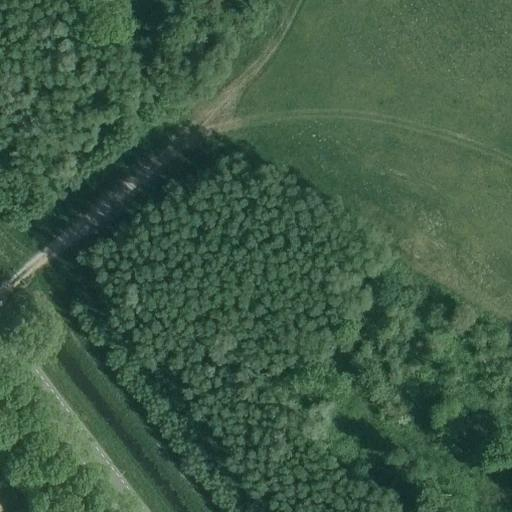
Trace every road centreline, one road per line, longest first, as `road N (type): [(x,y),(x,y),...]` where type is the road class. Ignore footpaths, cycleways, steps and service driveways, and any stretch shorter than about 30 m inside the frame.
road 1 (track): [(0,297),(130,185),(188,113),(97,0)]
road 2 (tertiary): [(132,511),(0,340)]
road 3 (track): [(188,113),(252,0)]
